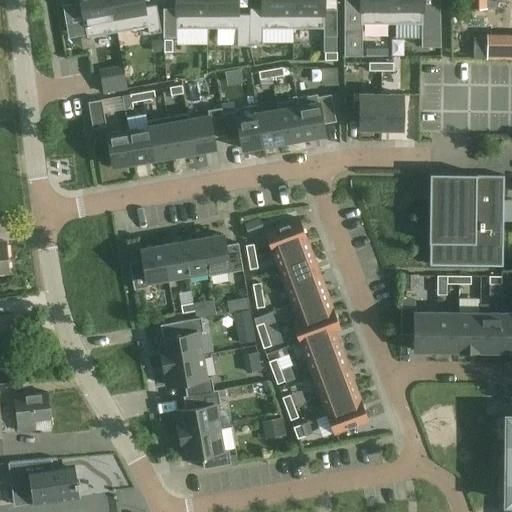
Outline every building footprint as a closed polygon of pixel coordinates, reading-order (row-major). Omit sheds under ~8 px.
[(111,0),(80,0),(87,37),(117,32),(111,0)] [(143,0),(111,0),(117,32),(148,26),(149,34),(161,32),(156,4),(144,7),(143,0)] [(163,8),(163,37),(177,37),(177,28),(207,28),(206,0),(175,0),(176,8),(163,8)] [(238,0),(206,0),(207,28),(237,28),(237,45),(250,45),(250,43),(250,14),(238,14),(238,0)] [(262,27),(292,27),(292,0),(261,0),(262,8),(250,8),(250,14),(250,43),(263,43),(262,27)] [(292,0),(292,27),(324,27),(324,35),(337,35),(337,8),(324,8),(323,0),(292,0)] [(389,0),(358,0),(359,19),(390,19),(389,0)] [(389,0),(390,19),(421,19),(421,37),(433,37),(432,10),(421,10),(420,0),(389,0)] [(503,35),(487,35),(487,38),(487,58),(503,58),(503,35)] [(347,37),(347,45),(360,45),(360,37),(347,37)] [(163,50),(161,39),(154,40),(156,51),(163,50)] [(164,51),(172,51),(172,39),(164,39),(164,51)] [(337,60),(337,52),(325,52),(325,60),(337,60)] [(381,62),(369,62),(369,70),(381,70),(381,62)] [(393,62),(381,62),(381,70),(393,70),(393,62)] [(282,67),(270,69),(272,77),(284,75),(282,67)] [(260,79),(272,77),(270,69),(259,71),(260,79)] [(182,84),(170,87),(171,95),(183,93),(182,84)] [(142,92),(143,100),(155,98),(154,90),(142,92)] [(132,102),(143,100),(142,92),(130,94),(132,102)] [(381,128),(381,94),(360,93),(359,128),(381,128)] [(296,98),(298,105),(304,138),(325,134),(323,124),(336,121),(331,94),(317,97),(316,94),(296,98)] [(402,94),(381,94),(381,128),(402,129),(402,94)] [(289,101),(277,103),(278,109),(283,142),(304,138),(298,105),(296,98),(296,95),(288,97),(289,101)] [(88,101),(93,128),(106,126),(102,99),(88,101)] [(237,111),(223,113),(226,135),(227,141),(241,138),(243,149),(263,145),(258,113),(256,105),(236,108),(237,111)] [(208,115),(188,119),(194,151),(215,148),(213,137),(226,135),(223,113),(222,107),(208,110),(208,115)] [(278,109),(258,113),(263,145),(283,142),(278,109)] [(174,155),(194,151),(188,119),(187,114),(167,117),(174,155)] [(147,121),(148,126),(154,158),(174,155),(167,117),(147,121)] [(148,126),(128,130),(133,162),(154,158),(148,126)] [(113,166),(133,162),(128,130),(107,133),(113,166)] [(429,242),(428,264),(502,265),(503,174),(475,174),(475,173),(428,172),(427,242),(429,242)] [(272,251),(273,251),(306,238),(307,238),(299,218),(265,231),(272,251)] [(239,243),(225,246),(223,234),(203,238),(209,271),(210,276),(244,270),(239,243)] [(188,275),(209,271),(203,238),(182,241),(188,275)] [(306,238),(273,251),(279,268),(313,256),(306,238)] [(385,240),(371,245),(382,272),(396,266),(385,240)] [(182,241),(162,245),(168,279),(188,275),(182,241)] [(246,245),(248,257),(256,256),(254,243),(246,245)] [(148,282),(168,279),(162,245),(141,249),(143,259),(130,262),(135,289),(149,286),(148,282)] [(256,256),(248,257),(250,269),(258,268),(256,256)] [(286,286),(319,273),(313,256),(279,268),(286,286)] [(319,273),(286,286),(292,303),(326,291),(319,273)] [(447,284),(459,284),(459,275),(447,275),(447,284)] [(459,275),(459,284),(471,284),(471,275),(459,275)] [(502,276),(489,276),(489,284),(502,284),(502,276)] [(263,294),(261,282),(252,284),(254,296),(263,294)] [(299,321),(332,308),(326,291),(292,303),(299,321)] [(265,306),(263,294),(254,296),(256,307),(265,306)] [(248,297),(241,298),(243,309),(250,308),(248,297)] [(213,299),(193,302),(195,311),(196,317),(215,314),(213,299)] [(195,311),(193,302),(181,305),(182,313),(195,311)] [(414,334),(414,350),(436,350),(436,312),(415,312),(415,307),(401,306),(401,334),(414,334)] [(333,308),(332,308),(299,321),(293,323),(300,343),(334,330),(340,328),(333,308)] [(234,313),(236,325),(251,323),(249,310),(234,313)] [(436,312),(436,350),(458,350),(458,312),(436,312)] [(458,350),(480,351),(480,312),(458,312),(458,350)] [(480,312),(480,351),(502,351),(502,313),(480,312)] [(511,312),(502,313),(502,351),(511,350),(511,312)] [(0,338),(13,337),(12,315),(0,316),(0,338)] [(163,363),(202,356),(198,333),(203,332),(201,318),(174,323),(176,336),(159,339),(163,363)] [(268,334),(264,322),(256,325),(260,337),(268,334)] [(334,330),(300,343),(307,360),(341,348),(334,330)] [(271,345),(268,334),(260,337),(263,348),(271,345)] [(313,378),(347,365),(341,348),(307,360),(313,378)] [(202,356),(163,363),(167,386),(184,383),(187,396),(191,396),(214,391),(211,378),(206,379),(202,356)] [(273,372),(281,369),(276,358),(268,361),(273,372)] [(347,365),(313,378),(319,396),(354,383),(347,365)] [(285,381),(281,369),(273,372),(277,384),(285,381)] [(326,413),(360,400),(354,383),(319,396),(326,413)] [(220,404),(218,391),(214,391),(191,396),(194,408),(185,410),(175,412),(180,435),(219,428),(215,405),(220,404)] [(47,393),(15,396),(18,431),(35,430),(34,421),(50,419),(47,393)] [(286,408),(294,405),(290,394),(282,397),(286,408)] [(360,400),(326,413),(325,414),(334,433),(368,420),(361,400),(360,400)] [(299,417),(294,405),(286,408),(290,420),(299,417)] [(306,436),(301,424),(293,427),(297,439),(306,436)] [(219,428),(180,435),(184,459),(201,456),(204,469),(231,464),(228,450),(223,451),(219,428)] [(57,458),(9,462),(15,504),(34,502),(34,503),(78,497),(76,485),(79,485),(78,480),(75,480),(74,468),(73,465),(58,467),(53,468),(52,460),(57,460),(57,458)]
